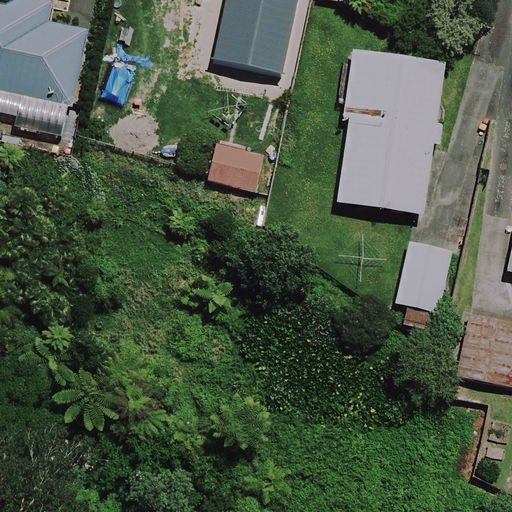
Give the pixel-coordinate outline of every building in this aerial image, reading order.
[(0,93),(18,97),(15,109),(72,120),(88,38),(63,33),(65,24),(0,11),(0,93)] [(442,68),(355,58),(337,209),(424,220),(442,68)] [(267,164),(215,150),(206,185),(258,199),(267,164)] [(452,257),(409,248),(396,309),(439,317),(452,257)] [(511,327),(471,319),(458,381),(511,391),(511,327)]
